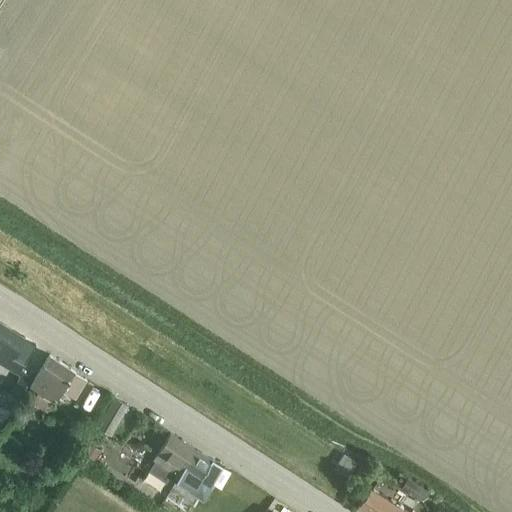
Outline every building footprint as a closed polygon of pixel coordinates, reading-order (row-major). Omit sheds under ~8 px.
[(19,366),(34,344),(0,322),(0,362),(6,366),(15,373),(19,366)] [(76,396),(87,379),(50,355),(30,384),(56,401),(63,390),(75,397),(76,396)] [(0,389),(0,408),(9,414),(31,379),(24,374),(10,396),(0,389)] [(138,396),(119,425),(132,434),(151,405),(138,396)] [(111,434),(129,406),(115,397),(97,425),(111,434)] [(178,475),(197,449),(171,432),(153,459),(156,461),(149,472),(166,483),(173,472),(178,475)] [(203,497),(212,483),(223,466),(197,449),(178,475),(175,479),(203,497)] [(420,502),(428,492),(409,479),(401,489),(420,502)] [(409,511),(410,511),(405,507),(370,485),(369,489),(358,506),(367,511),(409,511)]
